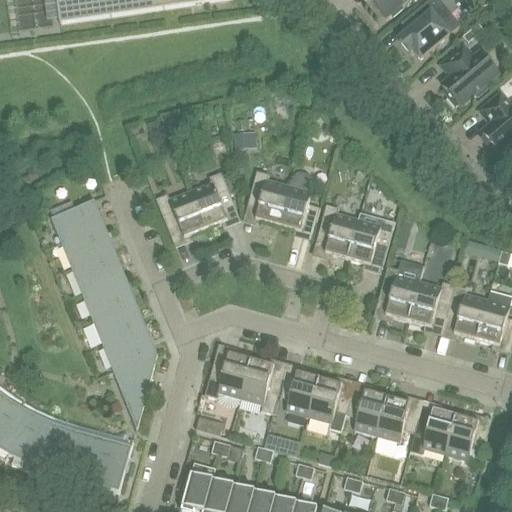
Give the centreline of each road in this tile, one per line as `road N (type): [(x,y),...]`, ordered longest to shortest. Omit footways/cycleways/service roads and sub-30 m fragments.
road 1 (residential): [(511,221),(450,160),(318,0)]
road 2 (residential): [(164,295),(230,265),(281,278),(328,296),(315,341)]
road 3 (residential): [(511,394),(315,341)]
road 4 (residential): [(150,511),(190,335)]
road 5 (residential): [(315,341),(233,319),(190,335)]
